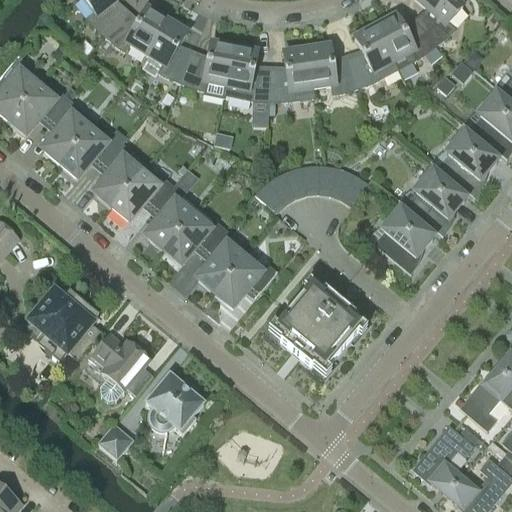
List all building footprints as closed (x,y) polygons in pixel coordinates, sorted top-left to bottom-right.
[(92,30),(104,41),(124,18),(116,11),(113,7),(121,0),(80,0),(79,1),(93,18),(86,23),(92,30)] [(424,20),(415,26),(434,51),(447,40),(453,34),(447,28),(461,12),(447,0),(415,0),(413,3),(427,16),(424,20)] [(133,25),(124,18),(104,41),(116,52),(124,56),(128,49),(145,60),(168,23),(154,14),(152,17),(146,14),(137,28),(133,25)] [(386,21),(372,29),(396,74),(422,60),(434,51),(415,26),(407,33),(402,36),(394,21),(388,24),(386,21)] [(182,31),(168,23),(145,60),(162,70),(157,77),(165,82),(180,88),(191,59),(181,55),(177,53),(186,38),(180,35),(182,31)] [(356,60),(346,64),(356,93),(371,88),(396,74),(372,29),(357,36),(359,40),(353,43),(361,58),(356,60)] [(83,43),(75,52),(85,61),(93,52),(83,43)] [(195,94),(202,95),(201,99),(222,103),(222,100),(223,100),(234,49),(217,45),(217,49),(210,48),(206,64),(201,63),(191,59),(180,88),(195,94)] [(321,48),(304,51),(312,102),(313,102),(312,94),(330,91),(332,99),(341,98),(356,93),(346,64),(336,67),(331,68),(328,51),(321,52),(321,48)] [(250,52),(234,49),(223,100),(251,105),(255,106),(254,129),(267,129),(267,118),(268,75),(257,75),(252,74),(256,57),(249,56),(250,52)] [(279,76),(268,75),(267,118),(274,118),(274,106),(284,106),(312,102),(304,51),(288,53),(289,57),(282,58),(284,75),(279,76)] [(473,55),(464,65),(473,73),(482,62),(473,55)] [(0,100),(0,120),(7,127),(35,93),(42,85),(17,64),(18,62),(17,62),(0,81),(0,83),(1,83),(9,90),(0,100)] [(511,77),(508,80),(511,82),(500,95),(494,90),(493,91),(511,106),(511,77)] [(443,82),(435,92),(445,100),(453,90),(443,82)] [(52,106),(35,93),(7,127),(25,141),(43,119),(51,126),(68,106),(58,98),(52,106)] [(68,94),(65,99),(70,103),(73,97),(68,94)] [(506,165),(504,164),(507,160),(510,156),(511,151),(511,116),(494,101),(493,102),(494,103),(486,113),(476,118),(479,121),(468,134),(462,128),(461,129),(505,166),(506,165)] [(94,128),(68,106),(51,126),(60,133),(42,155),(59,170),(94,128)] [(139,109),(134,115),(140,120),(145,114),(139,109)] [(94,162),(103,169),(120,149),(125,143),(115,134),(110,141),(94,128),(59,170),(76,184),(94,162)] [(474,204),(472,202),(475,198),(478,194),(480,189),(482,184),(484,179),(483,179),(494,166),(463,140),(454,151),(444,157),(446,159),(436,172),(430,167),(429,168),(473,205),(474,204)] [(93,198),(111,212),(139,179),(123,165),(129,157),(120,149),(103,169),(112,176),(93,198)] [(305,172),(298,173),(304,200),(306,200),(316,199),(317,199),(318,171),(311,171),(305,172)] [(324,172),(318,171),(317,199),(328,200),(329,200),(336,174),(330,172),(324,172)] [(288,176),(283,178),(294,203),(304,200),(298,173),(293,174),(288,176)] [(341,175),(336,174),(329,200),(339,204),(340,205),(353,180),(351,179),(346,177),(341,175)] [(273,184),(268,187),(284,209),(293,204),(294,203),(283,178),(277,181),(273,184)] [(442,242),(440,241),(442,238),(445,233),(448,228),(450,223),(452,218),(451,218),(461,206),(462,207),(463,206),(429,178),(429,179),(430,180),(422,190),(412,195),(415,198),(404,211),(398,205),(397,206),(441,243),(442,242)] [(146,205),(155,212),(171,192),(161,184),(155,192),(139,179),(111,212),(128,227),(146,205)] [(358,183),(353,180),(340,205),(349,211),(367,190),(363,186),(358,183)] [(284,209),(268,187),(263,191),(258,195),(254,200),(275,218),(283,210),(284,209)] [(162,256),(197,214),(171,192),(155,212),(164,219),(145,241),(162,256)] [(206,255),(223,235),(197,214),(162,256),(179,270),(198,248),(206,255)] [(410,281),(408,279),(411,276),(413,271),(416,266),(418,261),(419,256),(429,244),(430,245),(431,244),(397,216),(397,217),(398,218),(390,228),(380,234),(382,236),(372,249),(366,244),(365,245),(409,282),(410,281)] [(0,260),(15,242),(0,229),(0,260)] [(223,235),(206,255),(215,262),(197,284),(214,299),(249,257),(223,235)] [(249,257),(214,299),(231,313),(250,291),(258,298),(253,303),(254,304),(276,278),(275,277),(274,278),(265,270),(258,278),(242,265),(249,257)] [(305,375),(320,387),(337,367),(334,364),(349,346),(352,349),(369,328),(355,316),(352,319),(324,295),(326,292),(312,280),(295,300),(298,303),(283,321),(280,319),(262,339),(277,351),(280,348),(308,372),(305,375)] [(75,366),(99,337),(90,330),(97,321),(68,297),(60,306),(52,300),(22,337),(43,355),(43,356),(50,362),(51,361),(59,368),(66,358),(75,366)] [(100,377),(106,382),(98,392),(98,401),(107,407),(115,405),(124,393),(135,402),(152,381),(142,373),(148,364),(126,346),(122,351),(108,340),(91,360),(105,372),(100,377)] [(511,388),(511,350),(507,357),(509,359),(495,375),(511,388)] [(511,388),(495,375),(482,391),(480,389),(466,405),(472,410),(465,419),(486,436),(494,426),(486,420),(499,405),(511,416),(511,388)] [(145,409),(151,414),(150,416),(149,418),(148,420),(148,423),(148,425),(149,428),(150,430),(152,432),(153,434),(156,435),(158,436),(161,436),(163,436),(166,436),(168,435),(170,433),(172,431),(181,438),(180,439),(181,440),(195,424),(192,421),(202,409),(168,381),(145,409)] [(113,428),(96,448),(116,465),(133,445),(113,428)] [(429,487),(445,500),(459,483),(444,470),(456,455),(464,462),(472,452),(451,435),(444,444),(440,441),(412,475),(428,489),(429,487)] [(511,441),(509,439),(501,449),(511,457),(511,441)] [(474,496),(459,483),(445,500),(458,511),(489,511),(504,494),(501,491),(508,483),(487,465),(479,475),(487,481),(474,496)] [(0,511),(19,511),(20,511),(0,494),(0,511)]
